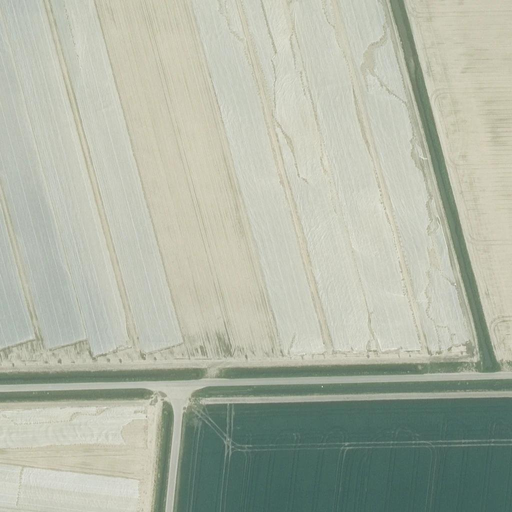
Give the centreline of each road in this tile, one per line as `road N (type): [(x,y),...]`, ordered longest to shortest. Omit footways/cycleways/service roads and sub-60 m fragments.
road 1 (unclassified): [(0,390),(511,377)]
road 2 (track): [(168,511),(180,387)]
